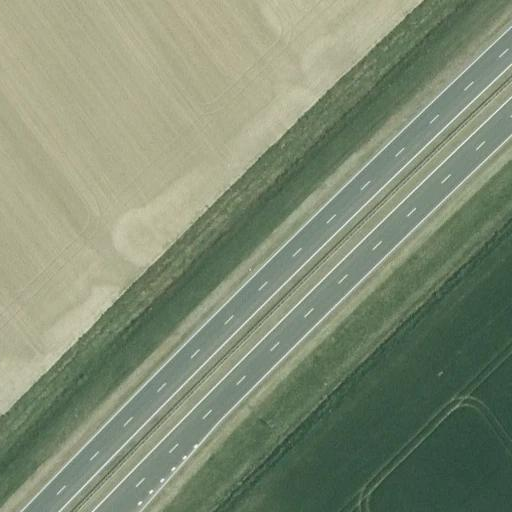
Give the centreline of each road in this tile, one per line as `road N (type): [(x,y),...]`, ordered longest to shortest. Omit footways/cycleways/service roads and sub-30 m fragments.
road 1 (trunk): [(511,47),(43,511)]
road 2 (trunk): [(112,511),(511,119)]
